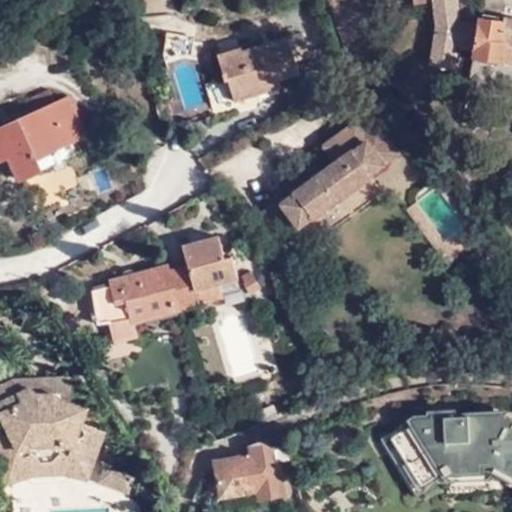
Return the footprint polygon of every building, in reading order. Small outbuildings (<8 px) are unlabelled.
[(459,20),(456,0),(415,0),(415,1),(425,0),(433,0),(437,30),(433,58),(455,61),(458,45),(475,47),(479,24),(459,20)] [(511,41),(500,39),(503,19),(481,15),(479,24),(475,47),(474,55),(511,60),(511,41)] [(511,17),(504,16),(503,19),(500,39),(511,41),(511,17)] [(193,36),(166,31),(163,49),(190,53),(193,36)] [(251,78),(273,71),(274,76),(296,70),(285,33),(238,47),(237,44),(213,51),(220,75),(221,76),(223,75),(229,93),(253,86),(251,78)] [(230,97),(277,83),(274,76),(273,71),(251,78),(253,86),(229,93),(230,97)] [(206,104),(230,97),(229,93),(223,75),(221,76),(220,75),(201,81),(206,104)] [(36,157),(86,132),(69,94),(0,125),(0,145),(3,144),(19,179),(42,168),(36,157)] [(375,144),(365,131),(356,119),(325,142),(335,159),(295,187),(296,189),(282,200),(298,222),(369,173),(372,169),(362,155),(375,144)] [(379,121),(365,131),(375,144),(362,155),(372,169),(400,150),(379,121)] [(296,189),(295,187),(290,179),(275,190),(282,200),(296,189)] [(186,260),(168,265),(177,294),(197,288),(199,298),(223,291),(218,277),(237,271),(230,249),(223,251),(217,230),(182,242),(186,260)] [(168,265),(167,263),(110,277),(111,284),(92,289),(100,322),(108,320),(110,329),(134,323),(134,321),(181,309),(179,304),(177,294),(168,265)] [(249,270),(241,274),(245,281),(242,283),(246,290),(257,284),(249,270)] [(177,294),(179,304),(199,298),(197,288),(177,294)] [(134,323),(110,329),(112,339),(136,333),(134,323)] [(61,454),(92,464),(102,431),(93,427),(96,419),(90,408),(70,401),(68,374),(12,379),(0,384),(0,470),(0,471),(30,456),(61,454)] [(423,483),(449,469),(471,467),(483,466),(483,459),(493,457),(511,467),(511,416),(506,412),(479,414),(479,410),(417,412),(390,429),(423,483)] [(273,462),(278,462),(283,460),(281,449),(288,447),(284,430),(269,436),(273,462)] [(269,436),(215,457),(220,493),(256,487),(257,490),(281,486),(278,462),(273,462),(269,436)] [(87,478),(92,464),(61,454),(30,456),(0,471),(6,482),(31,475),(59,473),(87,478)] [(99,480),(128,491),(133,474),(104,464),(99,480)] [(471,467),(449,469),(450,496),(375,500),(375,511),(450,511),(450,510),(474,510),(473,511),(511,511),(511,487),(473,489),(471,467)]
